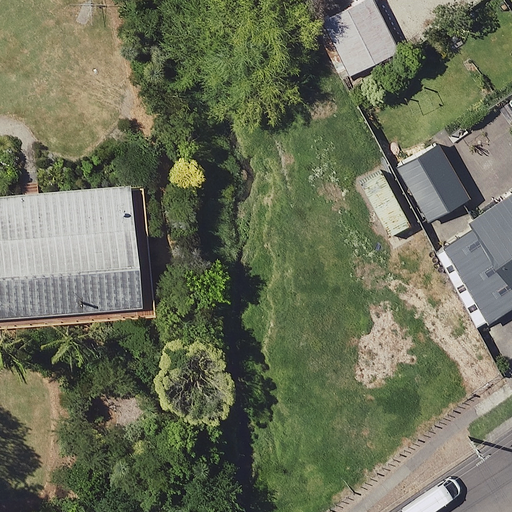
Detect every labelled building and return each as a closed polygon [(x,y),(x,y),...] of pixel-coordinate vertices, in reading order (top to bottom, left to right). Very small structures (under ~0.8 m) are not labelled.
[(397,53),(373,0),(357,0),(314,19),(340,77),(397,53)] [(511,185),(436,238),(490,316),(511,300),(511,102),(505,107),(511,116),(511,185)] [(465,199),(439,144),(402,162),(428,217),(465,199)] [(409,223),(382,171),(361,182),(388,234),(409,223)] [(0,325),(152,312),(141,181),(0,192),(0,325)]
